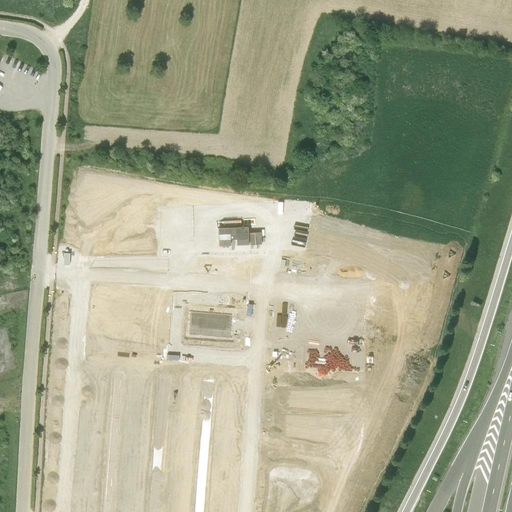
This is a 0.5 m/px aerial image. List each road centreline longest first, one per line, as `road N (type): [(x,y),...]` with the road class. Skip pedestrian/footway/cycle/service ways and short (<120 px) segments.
road 1 (unclassified): [(0,28),(38,37),(53,71),(21,511)]
road 2 (motorway): [(511,247),(464,394),(406,511)]
